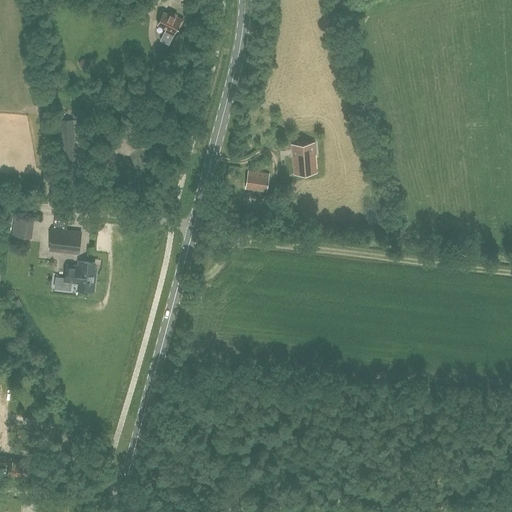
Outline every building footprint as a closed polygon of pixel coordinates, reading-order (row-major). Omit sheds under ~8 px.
[(165,9),(157,24),(165,28),(164,31),(164,32),(161,40),(168,43),(177,25),(179,26),(183,20),(175,16),(176,14),(165,9)] [(77,174),(74,136),(72,119),(61,120),(62,138),(65,175),(77,174)] [(301,172),(317,153),(316,142),(293,144),(294,167),(301,172)] [(245,188),(266,191),(269,173),(248,170),(245,188)] [(276,209),(269,220),(274,223),(280,212),(278,211),(276,209)] [(14,234),(29,236),(31,218),(16,217),(14,234)] [(81,231),(52,228),(50,249),(79,253),(81,231)] [(72,282),(79,283),(79,288),(94,290),(96,275),(93,275),(95,262),(78,261),(78,266),(66,264),(65,277),(56,276),(55,288),(72,290),(72,282)] [(26,475),(28,462),(22,462),(22,459),(0,456),(0,459),(0,462),(9,464),(8,473),(26,475)]
